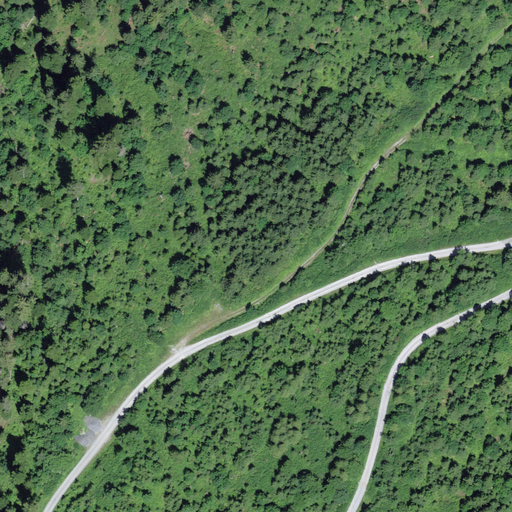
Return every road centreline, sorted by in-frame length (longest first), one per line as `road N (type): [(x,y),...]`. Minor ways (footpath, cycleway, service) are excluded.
road 1 (unclassified): [(49,511),(171,357),(384,264),(511,244)]
road 2 (track): [(171,357),(185,339),(285,283),(333,238),(376,164),(418,126)]
road 3 (unclassified): [(511,295),(425,333),(402,353),(353,511)]
road 4 (track): [(511,26),(497,33),(418,126)]
